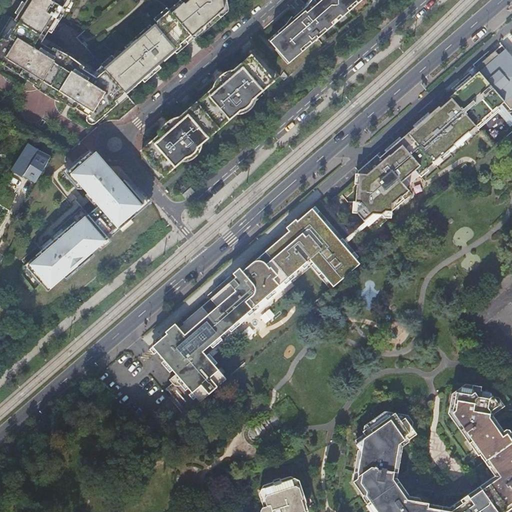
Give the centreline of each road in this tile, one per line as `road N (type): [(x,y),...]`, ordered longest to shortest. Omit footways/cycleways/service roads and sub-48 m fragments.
road 1 (primary): [(498,0),(205,257)]
road 2 (residential): [(419,0),(173,214)]
road 3 (primary): [(205,257),(0,438)]
road 4 (residential): [(280,0),(120,136)]
